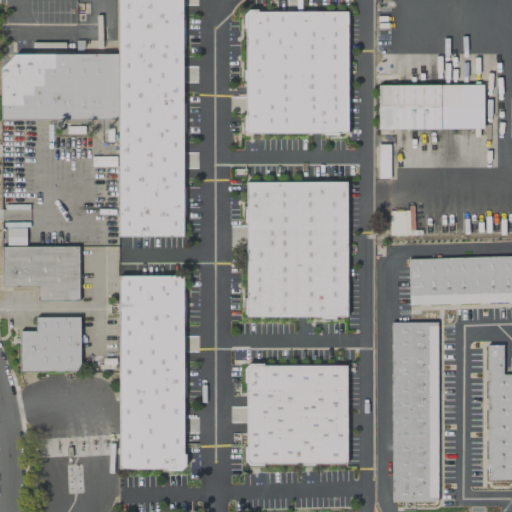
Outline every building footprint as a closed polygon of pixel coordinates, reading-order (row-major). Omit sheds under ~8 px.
[(180,0),(181,237),(117,237),(116,119),(116,53),(115,0),(180,0)] [(242,29),(244,29),(244,69),(242,69),(242,82),(244,82),(244,115),(242,115),(242,131),(244,131),(244,133),(321,133),(321,135),(337,135),(337,133),(346,133),(346,12),(315,12),(315,9),(304,9),(304,11),(256,12),(256,9),(247,9),(242,14),(242,29)] [(0,67),(13,54),(116,53),(116,119),(0,120),(0,67)] [(377,85),(481,85),(482,128),(377,129),(377,85)] [(389,144),(377,144),(377,178),(389,178),(389,144)] [(244,182),(317,182),(317,180),(334,180),(334,181),(345,181),(345,317),(334,317),(334,319),(318,319),(318,316),(245,316),(245,314),(243,314),(243,298),(245,298),(245,223),(242,223),(242,206),(244,206),(244,182)] [(388,210),(389,236),(407,235),(406,223),(412,223),(412,209),(388,210)] [(27,245),(26,228),(2,229),(3,245),(27,245)] [(1,247),(77,247),(77,301),(36,301),(36,286),(1,286),(1,247)] [(511,255),(407,259),(408,305),(511,302),(511,255)] [(117,275),(182,275),(182,291),(184,291),(184,322),(182,321),(182,366),(184,366),(184,397),(182,397),(182,453),(184,453),(184,465),(179,470),(165,471),(165,469),(117,469),(117,275)] [(34,318),(78,317),(78,371),(19,371),(19,331),(34,331),(34,318)] [(389,322),(435,322),(435,501),(390,501),(389,322)] [(486,345),(501,345),(501,375),(511,375),(511,480),(485,480),(486,345)] [(244,383),(242,383),(242,368),(247,363),(262,363),(262,365),(345,365),(344,463),(312,463),(312,465),(302,465),(302,463),(261,463),(261,466),(247,466),(243,461),(243,447),(244,447),(244,383)]
